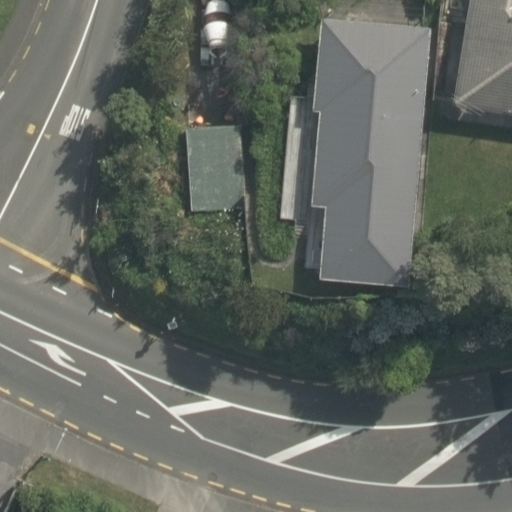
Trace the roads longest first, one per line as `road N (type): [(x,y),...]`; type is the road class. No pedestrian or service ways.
road 1 (tertiary): [(0,334),(225,433),(289,447),(419,457),(511,443)]
road 2 (residential): [(0,218),(95,0)]
